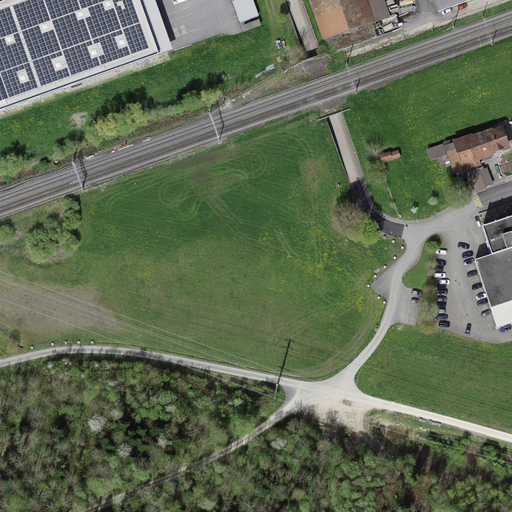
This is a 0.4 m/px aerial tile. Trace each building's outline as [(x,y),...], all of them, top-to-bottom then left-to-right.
[(0,109),(159,53),(139,0),(2,0),(0,1),(0,109)] [(310,0),(325,41),(371,24),(362,0),(310,0)] [(432,0),(436,11),(468,0),(432,0)] [(476,159),(507,149),(500,129),(446,148),(455,174),(478,166),(476,159)] [(389,151),(380,155),(383,163),(399,157),(397,152),(390,154),(389,151)] [(511,327),(511,220),(484,229),(493,255),(474,262),(498,332),(511,327)]
